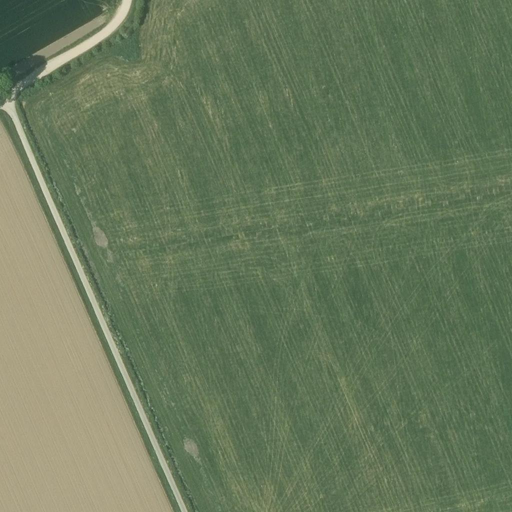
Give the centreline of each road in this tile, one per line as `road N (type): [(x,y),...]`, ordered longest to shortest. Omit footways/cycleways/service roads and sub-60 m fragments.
road 1 (track): [(6,96),(184,511)]
road 2 (track): [(0,99),(103,34),(127,0)]
